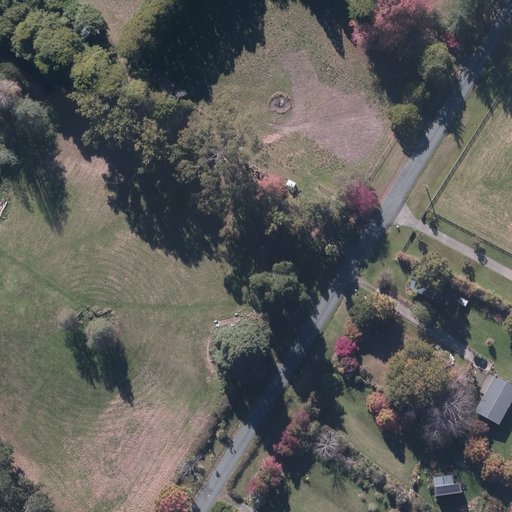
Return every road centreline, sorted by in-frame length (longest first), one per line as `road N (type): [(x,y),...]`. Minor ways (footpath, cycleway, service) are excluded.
road 1 (unclassified): [(511,12),(200,511)]
road 2 (track): [(391,209),(511,272)]
road 3 (track): [(479,68),(367,0)]
